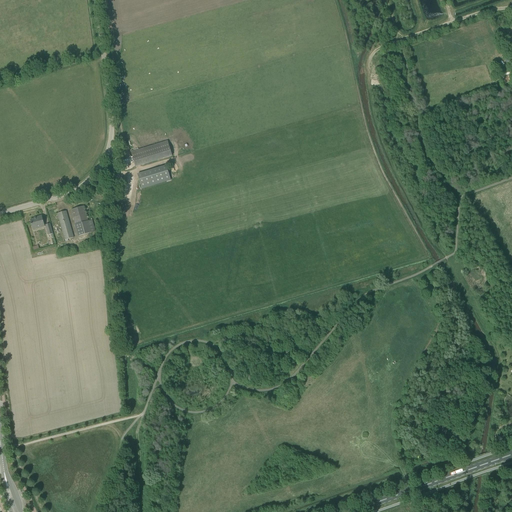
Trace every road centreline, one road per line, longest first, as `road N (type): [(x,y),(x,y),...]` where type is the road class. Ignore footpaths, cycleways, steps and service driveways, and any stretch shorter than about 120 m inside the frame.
road 1 (unclassified): [(0,213),(78,189),(109,150),(96,0)]
road 2 (primary): [(348,511),(511,454)]
